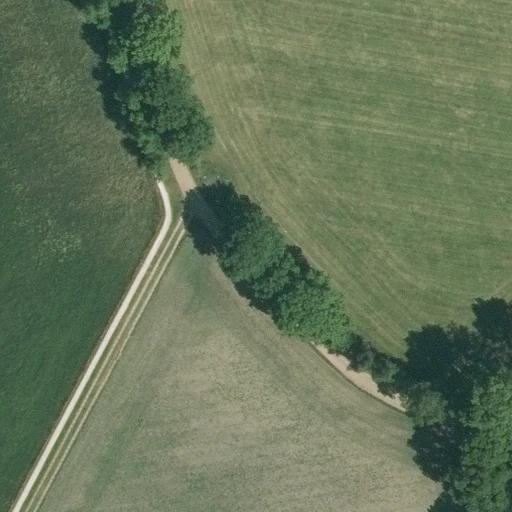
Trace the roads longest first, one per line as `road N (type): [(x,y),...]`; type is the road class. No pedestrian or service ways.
road 1 (track): [(195,199),(277,302),(375,389),(432,415),(483,412),(511,398)]
road 2 (track): [(29,511),(195,199)]
road 3 (track): [(124,0),(195,199)]
